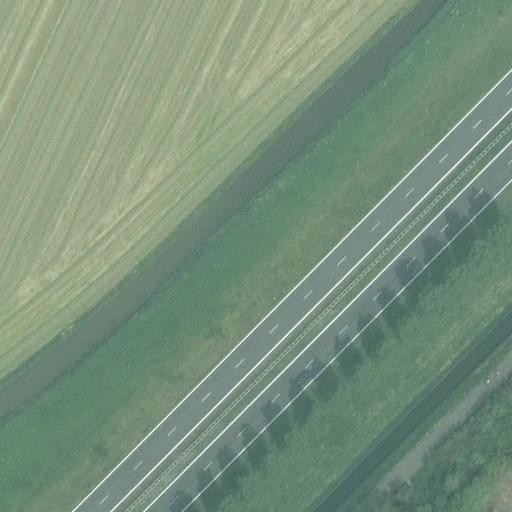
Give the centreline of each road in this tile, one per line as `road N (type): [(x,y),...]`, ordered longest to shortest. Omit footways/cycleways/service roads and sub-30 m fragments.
road 1 (trunk): [(511,82),(89,511)]
road 2 (trunk): [(159,511),(511,156)]
